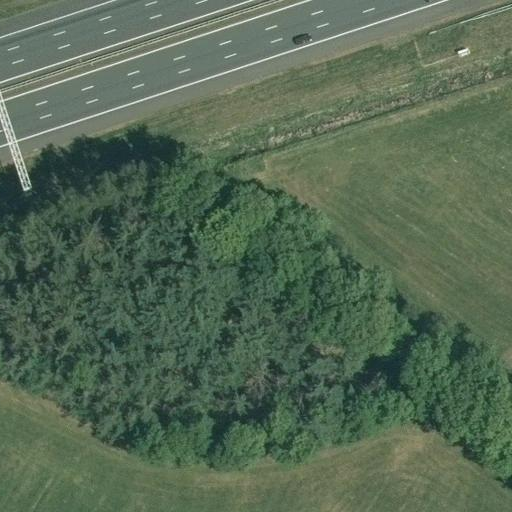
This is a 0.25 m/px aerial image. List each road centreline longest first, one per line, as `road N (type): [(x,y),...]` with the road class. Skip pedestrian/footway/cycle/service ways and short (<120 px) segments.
road 1 (motorway): [(0,124),(378,0)]
road 2 (motorway): [(187,0),(0,61)]
